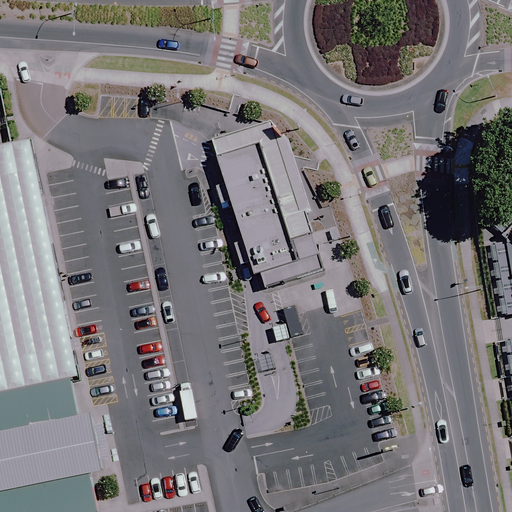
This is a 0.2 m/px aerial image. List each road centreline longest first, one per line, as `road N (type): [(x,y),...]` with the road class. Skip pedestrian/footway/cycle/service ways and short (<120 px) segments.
road 1 (secondary): [(305,69),(196,46),(0,30)]
road 2 (secondary): [(430,304),(406,275),(344,104)]
road 3 (secondary): [(430,304),(471,511)]
road 4 (secondary): [(428,101),(441,267),(430,304)]
